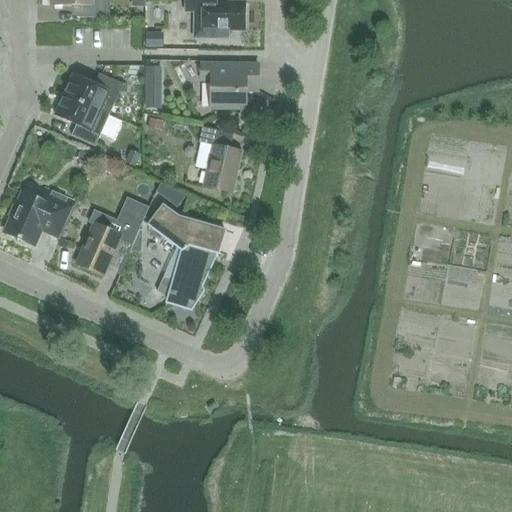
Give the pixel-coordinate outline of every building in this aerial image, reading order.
[(50,0),(50,6),(75,7),(75,19),(109,19),(109,0),(50,0)] [(185,0),(185,13),(202,13),(201,39),(227,39),(228,31),(244,32),(244,1),(215,1),(215,0),(185,0)] [(160,34),(148,34),(148,46),(159,46),(160,34)] [(257,93),(258,66),(201,65),(200,82),(211,82),(211,110),(245,111),(245,92),(257,93)] [(73,76),(64,97),(109,117),(123,86),(99,75),(94,86),(73,76)] [(109,117),(64,97),(55,117),(76,127),(71,137),(95,148),(109,117)] [(165,112),(162,97),(145,101),(148,116),(165,112)] [(117,103),(109,122),(122,128),(130,108),(117,103)] [(164,122),(150,119),(148,129),(162,131),(164,122)] [(232,194),(241,154),(229,151),(233,135),(202,128),(198,144),(212,147),(203,187),(232,194)] [(475,139),(475,130),(437,128),(436,161),(493,164),(494,140),(475,139)] [(140,155),(130,151),(124,163),(135,167),(140,155)] [(88,153),(84,152),(78,154),(77,158),(80,166),(84,168),(89,166),(91,162),(88,153)] [(115,165),(103,160),(98,171),(110,176),(115,165)] [(59,233),(73,203),(45,191),(40,202),(21,193),(15,207),(14,206),(8,218),(11,219),(4,234),(34,248),(44,226),(59,233)] [(93,227),(76,266),(103,278),(119,241),(131,247),(143,221),(148,208),(127,199),(121,212),(116,222),(93,212),(88,225),(93,227)] [(218,255),(224,233),(178,220),(163,208),(149,227),(182,252),(173,280),(163,279),(157,293),(167,300),(166,303),(190,311),(202,292),(201,288),(215,255),(218,255)] [(139,231),(130,253),(141,254),(142,232),(139,231)]
